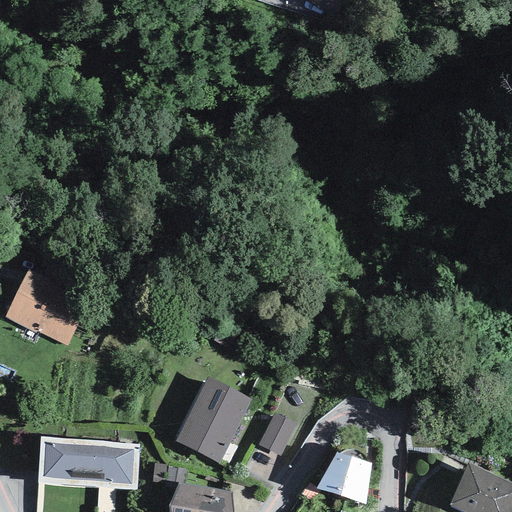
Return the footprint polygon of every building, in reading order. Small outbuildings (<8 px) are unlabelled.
[(308,0),(304,7),(336,23),(348,0),(308,0)] [(91,303),(28,271),(4,317),(68,349),(91,303)] [(252,400),(209,377),(174,441),(218,464),(252,400)] [(430,393),(394,403),(401,428),(437,419),(430,393)] [(296,425),(274,413),(257,445),(279,457),(296,425)] [(139,445),(41,438),(38,484),(136,490),(139,445)] [(336,453),(316,489),(366,505),(371,464),(366,462),(366,459),(364,456),(361,454),(357,451),(354,450),(351,450),(347,451),(342,452),(339,454),(336,453)] [(511,511),(511,484),(468,464),(449,506),(462,511),(511,511)] [(232,511),(230,492),(178,483),(168,507),(169,511),(232,511)]
